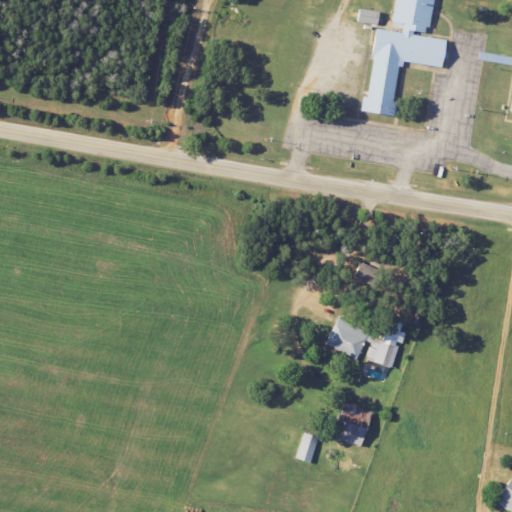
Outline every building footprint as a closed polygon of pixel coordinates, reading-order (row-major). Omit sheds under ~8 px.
[(358,111),(391,116),(393,101),(388,101),(394,65),(398,65),(399,61),(438,67),(439,58),(444,59),(445,52),(441,51),(443,40),(409,34),(410,31),(421,33),(422,28),(426,28),(430,0),(391,0),(388,21),(399,23),(398,33),(372,29),(367,56),(370,57),(363,98),(360,97),(358,111)] [(377,12),(356,9),(354,22),(374,26),(377,12)] [(511,56),(475,51),(474,61),(511,66),(511,73),(506,113),(511,114),(510,126),(511,126),(511,56)] [(380,270),(356,263),(352,279),(376,286),(380,270)] [(323,345),(355,360),(364,340),(371,344),(365,358),(389,368),(399,345),(400,345),(405,334),(399,331),(402,323),(390,318),(381,339),(335,318),(323,345)] [(358,447),(369,412),(340,402),(329,438),(358,447)] [(316,437),(301,433),(293,459),(308,464),(316,437)] [(511,511),(511,478),(510,476),(491,502),(505,511),(511,511)]
